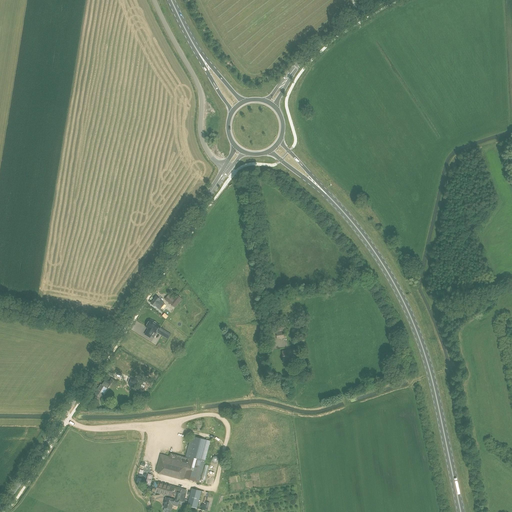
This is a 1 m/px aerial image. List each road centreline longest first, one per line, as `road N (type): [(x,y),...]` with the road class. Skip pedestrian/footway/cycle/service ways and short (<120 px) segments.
road 1 (tertiary): [(0,506),(226,169)]
road 2 (primary): [(334,201),(399,289),(424,345),(462,511)]
road 3 (unclassified): [(226,169),(202,140),(198,84),(153,0)]
road 4 (secondary): [(267,102),(358,13)]
